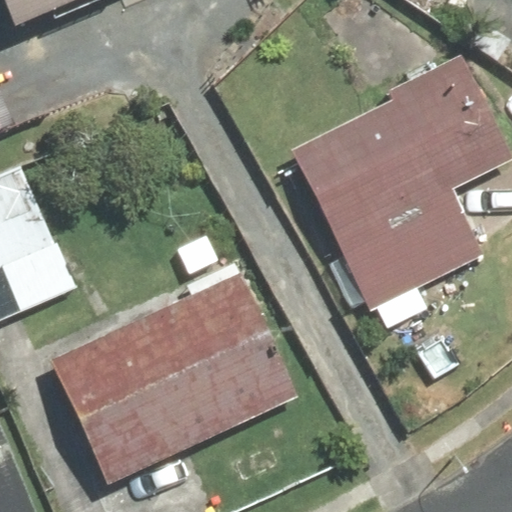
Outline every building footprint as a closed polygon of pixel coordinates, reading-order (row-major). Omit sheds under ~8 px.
[(0,0),(0,31),(0,33),(79,0),(0,0)] [(385,106),(284,155),(365,318),(481,260),(450,197),(510,168),(456,59),(380,97),(385,106)] [(0,173),(0,281),(16,318),(70,294),(14,168),(0,173)] [(234,280),(42,366),(98,489),(290,403),(234,280)] [(26,511),(0,450),(0,511),(26,511)]
